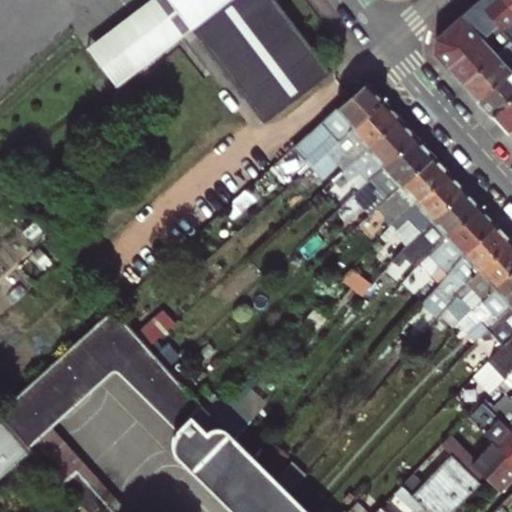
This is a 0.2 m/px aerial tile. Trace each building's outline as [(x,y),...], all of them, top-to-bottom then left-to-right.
[(191,30),(168,0),(152,0),(86,52),(116,89),(191,30)] [(287,14),(276,0),(168,0),(191,30),(264,125),(331,73),(287,14)] [(492,27),(498,21),(479,0),(478,0),(463,13),(477,29),(487,21),(492,27)] [(511,5),(507,0),(479,0),(498,21),(511,36),(511,5)] [(436,53),(448,66),(482,35),(477,29),(463,13),(436,37),(436,53)] [(492,27),(482,35),(448,66),(462,82),(511,37),(511,36),(498,21),(492,27)] [(511,65),(508,61),(511,56),(511,37),(462,82),(478,99),(511,68),(511,65)] [(511,68),(478,99),(491,114),(511,95),(511,68)] [(303,157),(309,164),(383,99),(366,80),(272,164),(283,175),(303,157)] [(511,95),(491,114),(506,131),(511,126),(511,95)] [(383,99),(309,164),(321,177),(361,142),(366,149),(400,119),(383,99)] [(416,136),(400,119),(366,149),(383,166),(416,136)] [(416,136),(383,166),(361,186),(378,205),(433,155),(416,136)] [(345,168),(366,149),(361,142),(321,177),(327,184),(345,168)] [(394,223),(415,203),(449,172),(433,155),(378,205),(394,223)] [(361,186),(345,168),(327,184),(343,202),(355,191),(361,186)] [(449,172),(415,203),(427,216),(405,236),(410,240),(418,232),(464,190),(449,172)] [(480,208),(464,190),(418,232),(427,243),(407,261),(414,270),(421,262),(480,208)] [(363,199),(355,191),(343,202),(338,206),(346,215),(363,199)] [(462,254),(495,224),(480,208),(421,262),(439,283),(451,268),(462,254)] [(460,278),(465,284),(473,273),(510,241),(495,224),(462,254),(473,267),(460,278)] [(492,288),(511,268),(511,243),(510,241),(473,273),(465,284),(473,293),(460,307),(465,313),(479,300),(492,288)] [(451,268),(439,283),(453,299),(465,284),(460,278),(451,268)] [(486,326),(499,314),(511,301),(511,268),(492,288),(501,298),(488,311),(479,319),(486,326)] [(492,288),(479,300),(488,311),(501,298),(492,288)] [(511,301),(499,314),(507,323),(511,317),(511,301)] [(199,406),(185,390),(167,369),(147,346),(136,333),(112,307),(0,408),(0,420),(33,458),(104,388),(173,455),(171,446),(171,438),(173,432),(176,428),(199,406)] [(161,310),(136,333),(147,346),(172,323),(161,310)] [(511,337),(500,350),(506,356),(491,371),(502,380),(511,370),(511,337)] [(506,356),(500,350),(486,366),(491,371),(506,356)] [(511,370),(502,380),(511,388),(511,396),(508,400),(511,404),(511,370)] [(511,432),(506,427),(481,404),(471,414),(488,430),(481,436),(490,444),(511,464),(511,432)] [(306,511),(280,486),(257,463),(199,406),(176,428),(173,432),(171,438),(171,446),(173,455),(231,511),(306,511)] [(0,478),(26,455),(0,424),(0,478)] [(511,480),(511,464),(490,444),(472,464),(468,469),(459,461),(464,456),(447,440),(437,450),(449,461),(475,486),(480,481),(497,496),(511,480)] [(472,464),(464,456),(459,461),(468,469),(472,464)] [(475,486),(449,461),(429,482),(457,509),(477,487),(475,486)] [(105,511),(75,477),(60,490),(79,511),(105,511)] [(453,511),(457,509),(429,482),(412,500),(421,510),(423,511),(453,511)] [(412,500),(401,490),(396,495),(414,511),(418,511),(421,510),(412,500)]
